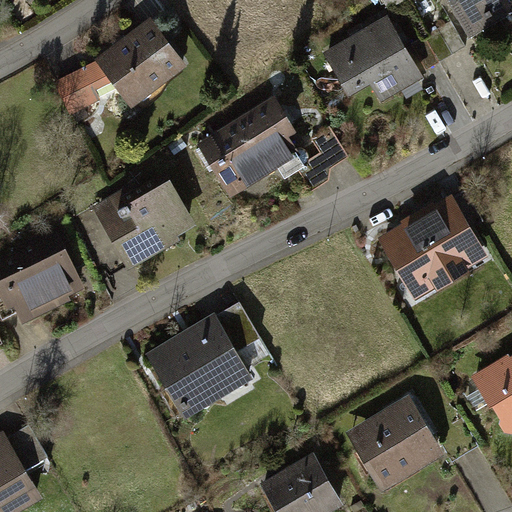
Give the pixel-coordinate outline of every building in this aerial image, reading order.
[(511,9),(506,0),(454,0),(476,37),(511,16),(511,9)] [(107,56),(131,89),(144,106),(201,63),(164,14),(107,56)] [(393,15),(330,52),(354,94),(375,82),(385,99),(428,75),(393,15)] [(441,59),(469,45),(457,23),(430,37),(441,59)] [(131,89),(107,56),(66,77),(85,112),(131,89)] [(282,89),(210,136),(245,189),(317,142),(282,89)] [(170,164),(105,203),(139,259),(204,219),(170,164)] [(458,195),(388,235),(421,291),(491,252),(458,195)] [(62,225),(0,259),(0,265),(28,317),(93,281),(62,225)] [(241,300),(158,349),(193,409),(262,369),(255,357),(270,348),(241,300)] [(511,353),(479,376),(511,425),(511,353)] [(415,391),(355,429),(389,484),(450,446),(415,391)] [(15,426),(0,434),(0,505),(8,501),(14,511),(18,511),(54,491),(37,463),(55,452),(37,422),(19,433),(15,426)] [(323,451),(270,483),(287,511),(316,511),(349,493),(323,451)] [(377,511),(370,498),(355,507),(357,511),(377,511)]
